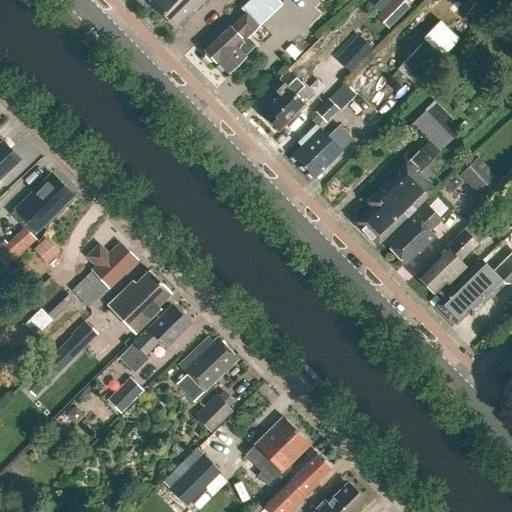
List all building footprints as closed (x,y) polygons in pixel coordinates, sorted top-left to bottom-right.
[(152,0),(150,2),(174,27),(192,9),(195,12),(206,0),(152,0)] [(230,28),(229,27),(204,51),(205,51),(204,55),(203,56),(210,63),(211,62),(215,62),(216,62),(217,62),(227,72),(255,46),(248,38),(282,6),(276,0),(250,0),(241,9),(245,14),(230,28)] [(355,15),(359,11),(354,6),(350,10),(355,15)] [(372,49),(358,35),(336,58),(350,71),(372,49)] [(441,57),(424,41),(398,69),(416,84),(441,57)] [(293,60),(299,54),(291,45),(284,51),(293,60)] [(277,131),(303,105),(304,105),(315,95),(302,82),(301,83),(295,77),(286,86),(284,83),(275,92),(276,92),(262,106),(266,110),(261,115),(277,131)] [(349,103),(355,96),(344,85),(328,100),(315,112),(317,115),(323,121),(326,123),(338,111),(343,115),(352,106),(349,103)] [(424,112),(415,121),(411,126),(415,131),(427,143),(437,153),(451,140),(424,112)] [(317,128),(323,121),(317,115),(311,121),(315,126),(317,128)] [(301,147),(292,156),(314,178),(341,152),(340,151),(352,140),(339,126),(327,138),(317,128),(315,126),(297,143),(301,147)] [(0,178),(19,160),(1,141),(0,142),(0,178)] [(429,161),(437,153),(427,143),(419,151),(429,161)] [(429,161),(419,151),(365,202),(370,207),(354,222),(377,245),(415,207),(432,191),(416,175),(429,162),(429,161)] [(500,180),(478,157),(459,176),(481,199),(500,180)] [(31,236),(72,196),(50,174),(9,214),(22,228),(5,243),(3,241),(0,243),(0,261),(5,267),(34,240),(31,236)] [(441,221),(425,205),(415,214),(385,243),(405,264),(415,254),(433,236),(429,232),(441,221)] [(477,245),(489,234),(475,219),(463,231),(477,245)] [(477,245),(463,231),(416,276),(433,294),(445,283),(448,286),(467,269),(460,262),(477,245)] [(47,265),(59,252),(46,239),(33,251),(47,265)] [(107,289),(136,260),(119,243),(107,254),(98,244),(85,257),(95,267),(90,271),(91,271),(71,291),(82,302),(101,283),(107,289)] [(511,252),(492,272),(481,261),(436,306),(455,325),(466,314),(470,318),(505,284),(511,283),(511,252)] [(171,294),(148,271),(135,284),(132,281),(107,306),(135,335),(161,311),(157,307),(171,294)] [(53,320),(73,301),(61,288),(41,308),(53,320)] [(165,349),(189,325),(170,306),(118,358),(133,374),(148,360),(145,356),(159,342),(165,349)] [(36,337),(53,320),(41,308),(24,325),(36,337)] [(46,385),(98,334),(85,321),(70,335),(71,336),(34,373),(46,385)] [(203,393),(237,359),(216,338),(212,342),(207,338),(178,366),(187,375),(178,384),(194,400),(202,392),(203,393)] [(129,377),(106,400),(120,414),(144,391),(129,377)] [(210,432),(232,411),(216,394),(194,415),(210,432)] [(75,426),(84,416),(74,406),(65,416),(75,426)] [(309,444),(282,417),(258,442),(259,443),(252,451),(277,476),(309,444)] [(186,506),(220,472),(202,454),(168,488),(186,506)] [(329,467),(317,454),(262,506),(267,511),(288,511),(316,485),(314,482),(329,467)] [(353,511),(363,502),(361,500),(361,498),(357,494),(355,494),(346,484),(327,503),(324,500),(312,511),(353,511)]
